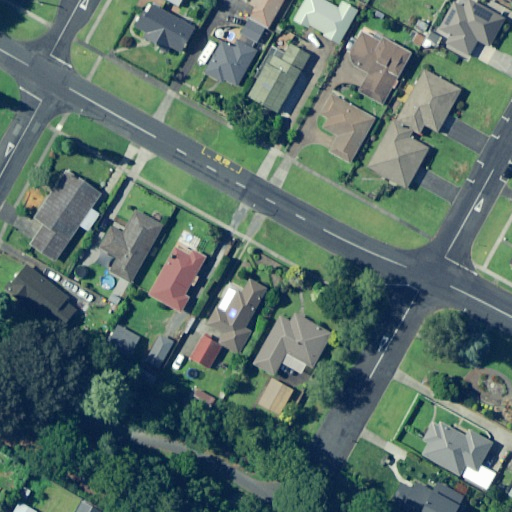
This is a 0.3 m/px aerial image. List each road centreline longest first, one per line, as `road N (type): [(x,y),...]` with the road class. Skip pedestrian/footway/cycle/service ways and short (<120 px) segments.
road 1 (residential): [(48,76),(327,231),(429,277)]
road 2 (residential): [(318,483),(429,277)]
road 3 (residential): [(429,277),(511,137)]
